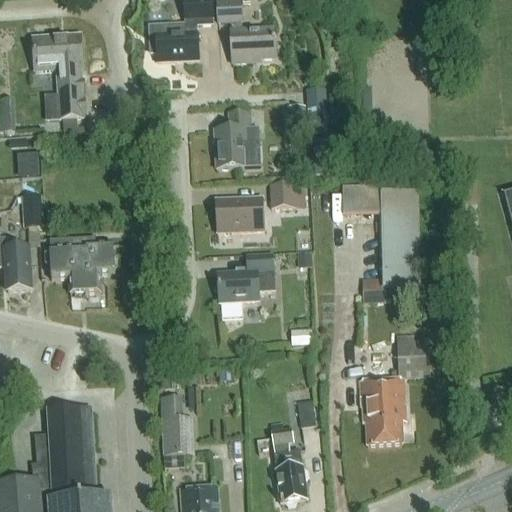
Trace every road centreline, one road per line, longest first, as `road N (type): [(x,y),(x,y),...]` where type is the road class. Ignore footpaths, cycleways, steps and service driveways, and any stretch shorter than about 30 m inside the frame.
road 1 (residential): [(133,352),(162,334),(182,301),(179,154),(163,117),(120,80),(104,18)]
road 2 (residential): [(141,511),(133,352)]
road 3 (residential): [(0,322),(133,352)]
